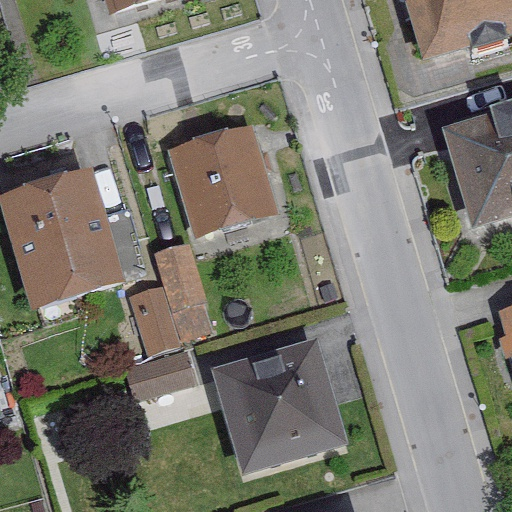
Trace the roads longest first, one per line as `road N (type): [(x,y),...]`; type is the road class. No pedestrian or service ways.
road 1 (residential): [(460,511),(320,35)]
road 2 (residential): [(320,35),(0,132)]
